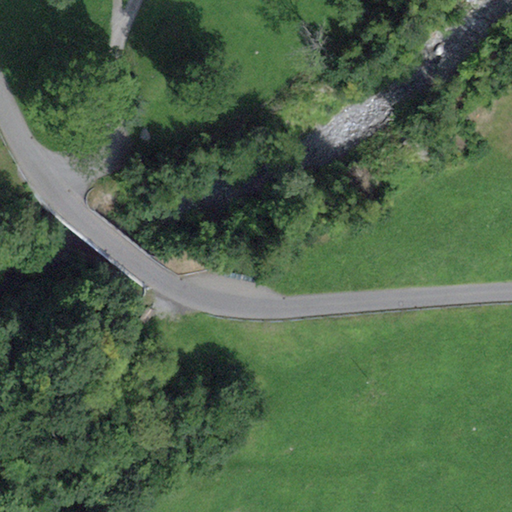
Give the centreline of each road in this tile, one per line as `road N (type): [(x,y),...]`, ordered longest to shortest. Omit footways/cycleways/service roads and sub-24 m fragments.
road 1 (unclassified): [(511,291),(301,302),(179,291),(55,193),(0,93)]
road 2 (track): [(120,33),(117,146),(104,168),(55,193)]
